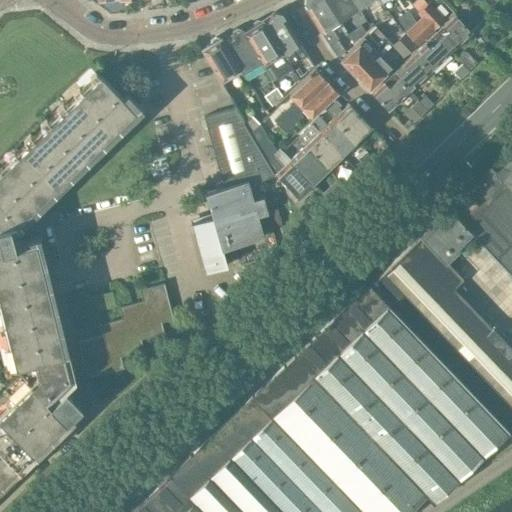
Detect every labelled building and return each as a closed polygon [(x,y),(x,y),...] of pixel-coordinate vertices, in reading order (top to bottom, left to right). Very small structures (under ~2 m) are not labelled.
[(340,22),(339,20),(326,0),(303,0),(303,2),(303,3),(328,43),(331,48),(337,56),(345,50),(331,27),(340,22)] [(358,8),(353,0),(326,0),(339,20),(358,8)] [(371,0),(353,0),(358,8),(371,0)] [(419,13),(423,17),(435,31),(447,20),(430,3),(419,13)] [(397,17),(406,32),(417,22),(408,10),(397,17)] [(282,13),(276,11),(263,19),(290,64),(307,54),(282,13)] [(454,14),(433,34),(450,51),(471,31),(454,14)] [(435,31),(423,17),(417,22),(406,32),(419,47),(435,31)] [(290,64),(263,19),(260,21),(257,20),(253,23),(252,25),(244,31),(262,63),(273,82),(284,75),(291,87),(299,79),(290,64)] [(361,25),(348,33),(353,42),(365,31),(361,25)] [(388,38),(377,27),(370,34),(381,45),(388,38)] [(262,63),(244,31),(242,28),(239,29),(237,28),(232,31),(231,34),(223,40),(222,40),(241,71),(242,74),(262,63)] [(419,47),(406,32),(393,44),(406,59),(419,47)] [(429,70),(450,51),(433,34),(413,53),(429,70)] [(222,40),(223,40),(221,36),(218,38),(216,37),(211,40),(210,42),(201,48),(207,59),(221,83),(241,71),(222,40)] [(354,74),(378,51),(365,37),(341,60),(354,74)] [(393,67),(378,51),(354,74),(369,90),(393,67)] [(467,51),(458,60),(467,69),(474,63),(471,60),(474,58),(467,51)] [(429,70),(413,53),(392,72),(409,90),(429,70)] [(467,69),(458,60),(450,68),(460,78),(468,70),(467,69)] [(287,119),(327,81),(316,69),(289,95),(296,103),(293,106),(292,104),(282,114),(287,119)] [(388,110),(409,90),(392,72),(372,93),(388,110)] [(15,224),(126,118),(135,109),(100,74),(0,171),(0,306),(22,395),(0,415),(0,483),(81,406),(61,385),(69,376),(35,240),(13,244),(8,225),(15,224)] [(311,118),(335,95),(338,92),(327,81),(287,119),(292,125),(302,115),(301,114),(304,111),(311,118)] [(270,104),(282,96),(276,87),(264,96),(270,104)] [(371,126),(348,103),(346,105),(341,110),(339,107),(341,105),(336,99),(326,109),(334,117),(357,141),(368,129),(371,126)] [(417,101),(403,113),(409,119),(403,125),(407,129),(426,111),(417,101)] [(235,109),(204,118),(224,186),(205,192),(215,227),(257,216),(267,213),(259,183),(274,173),(235,109)] [(287,119),(282,114),(281,114),(274,120),(280,126),(287,119)] [(319,116),(312,123),(320,131),(327,124),(319,116)] [(334,117),(327,124),(320,131),(342,154),(357,141),(334,117)] [(293,125),(292,125),(287,119),(280,126),(286,132),(293,125)] [(320,131),(312,123),(305,129),(313,137),(320,131)] [(268,137),(260,124),(251,133),(259,146),(268,137)] [(320,131),(313,137),(305,145),(328,168),(342,154),(320,131)] [(276,151),(268,137),(259,146),(267,159),(274,153),(276,151)] [(328,168),(305,145),(290,159),(313,182),(328,168)] [(511,159),(498,173),(491,166),(133,511),(406,511),(425,494),(433,502),(507,430),(511,435),(511,350),(456,293),(466,284),(445,262),(474,233),(511,271),(511,159)] [(313,182),(290,159),(276,172),(299,196),(313,182)] [(346,188),(337,179),(323,192),(332,202),(347,189),(346,188)] [(263,237),(257,216),(215,227),(194,233),(205,271),(227,265),(222,249),(263,237)] [(173,319),(167,293),(164,282),(139,289),(142,300),(119,306),(121,317),(99,322),(102,334),(78,340),(88,377),(123,368),(120,356),(144,350),(141,338),(164,333),(162,322),(173,319)] [(96,311),(116,306),(112,291),(93,295),(96,311)]
